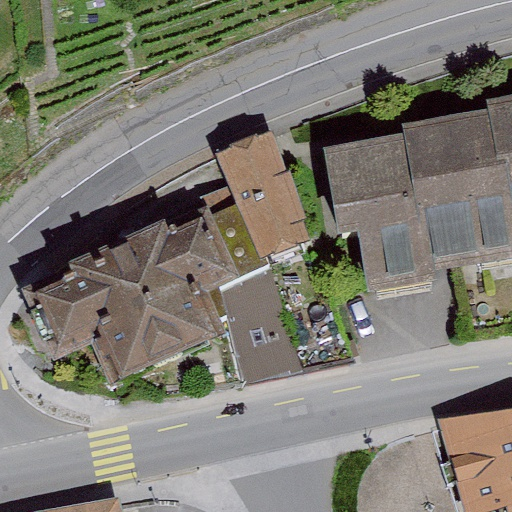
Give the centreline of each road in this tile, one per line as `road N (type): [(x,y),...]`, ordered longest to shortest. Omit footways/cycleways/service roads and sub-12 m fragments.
road 1 (tertiary): [(511,2),(313,60),(142,138),(61,194),(0,255)]
road 2 (secondary): [(511,369),(275,416)]
road 3 (secondary): [(275,416),(41,467)]
